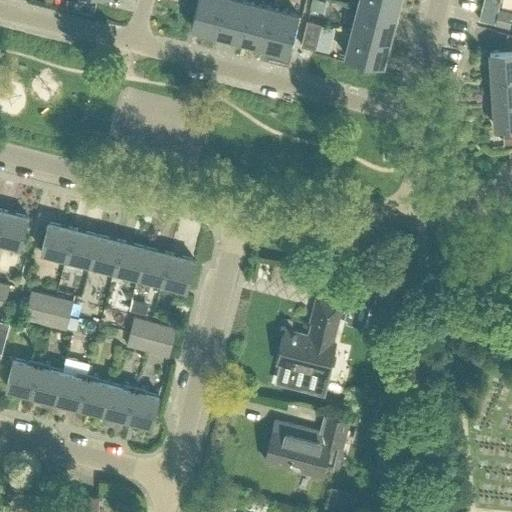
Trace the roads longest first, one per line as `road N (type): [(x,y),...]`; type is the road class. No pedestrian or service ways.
road 1 (residential): [(412,115),(133,43)]
road 2 (residential): [(172,478),(240,212)]
road 3 (residential): [(0,151),(240,212)]
road 4 (residential): [(172,478),(0,433)]
road 5 (residential): [(240,212),(417,205)]
road 6 (residential): [(133,43),(0,9)]
